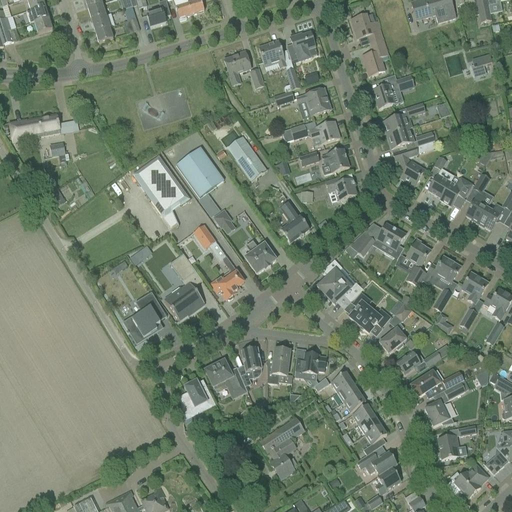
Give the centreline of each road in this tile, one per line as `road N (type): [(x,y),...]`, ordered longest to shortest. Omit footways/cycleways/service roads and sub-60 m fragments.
road 1 (residential): [(161,365),(136,364),(123,352),(0,151)]
road 2 (residential): [(442,511),(388,395),(332,336)]
road 3 (residential): [(381,200),(319,4)]
road 4 (residential): [(229,511),(168,425),(161,365)]
road 5 (tertiary): [(80,73),(235,29)]
road 6 (residential): [(511,276),(381,200)]
road 7 (residential): [(287,290),(381,200)]
